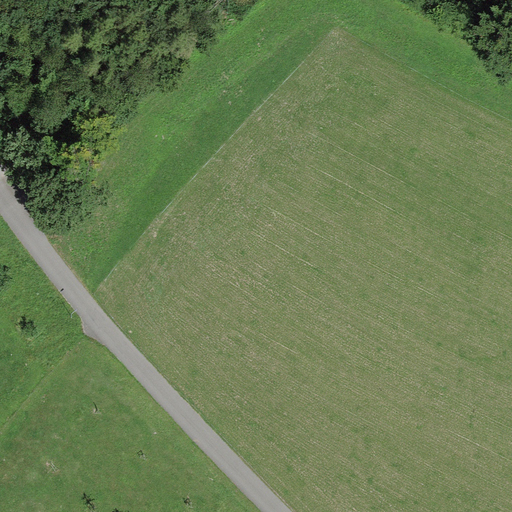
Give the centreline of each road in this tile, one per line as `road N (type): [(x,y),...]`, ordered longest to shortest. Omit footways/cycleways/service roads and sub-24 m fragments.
road 1 (unclassified): [(0,198),(288,511)]
road 2 (track): [(18,225),(13,104),(0,58)]
